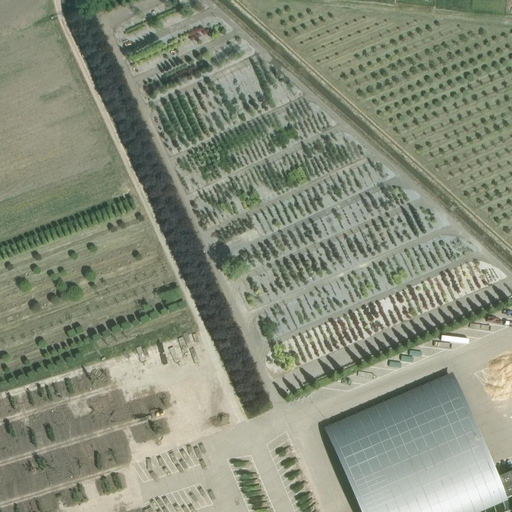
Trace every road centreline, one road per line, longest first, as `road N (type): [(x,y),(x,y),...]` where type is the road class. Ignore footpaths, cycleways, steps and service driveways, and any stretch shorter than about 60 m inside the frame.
road 1 (track): [(57,0),(286,511)]
road 2 (track): [(511,251),(238,0)]
